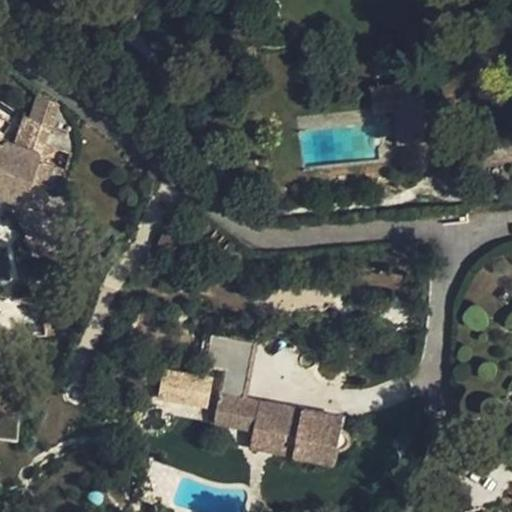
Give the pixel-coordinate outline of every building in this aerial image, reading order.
[(428,138),(422,80),(392,83),(395,110),(398,141),(428,138)] [(392,83),(372,85),(375,112),(395,110),(392,83)] [(0,196),(22,204),(13,210),(25,230),(23,241),(31,254),(41,256),(58,246),(62,250),(75,240),(35,177),(60,105),(36,96),(27,120),(0,111),(0,196)] [(207,280),(202,291),(214,296),(218,285),(207,280)] [(257,343),(232,339),(230,346),(210,343),(206,365),(226,368),(215,421),(256,429),(253,447),(337,463),(340,450),(344,449),(348,447),(351,443),(351,437),(348,431),(344,429),(346,417),(248,399),(257,343)] [(30,418),(34,405),(12,396),(8,409),(30,418)]
